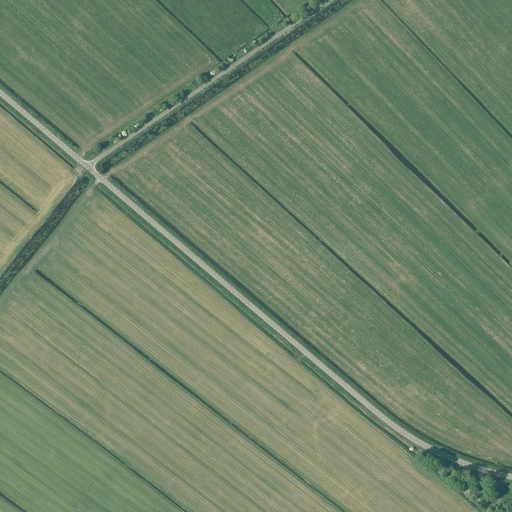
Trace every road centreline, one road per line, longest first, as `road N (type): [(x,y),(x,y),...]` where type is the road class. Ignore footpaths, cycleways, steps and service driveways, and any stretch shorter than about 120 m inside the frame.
road 1 (tertiary): [(511,476),(399,430),(87,166)]
road 2 (unclassified): [(87,166),(332,0)]
